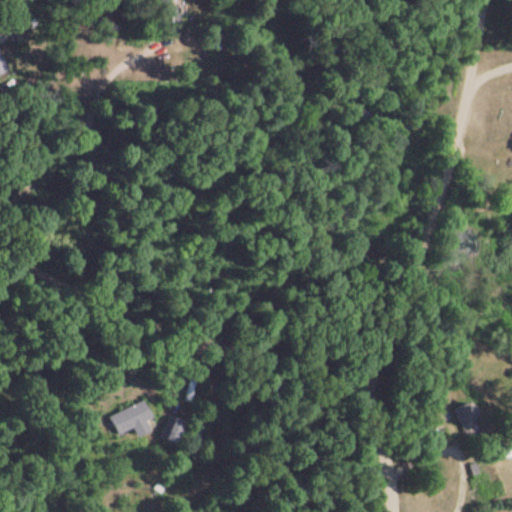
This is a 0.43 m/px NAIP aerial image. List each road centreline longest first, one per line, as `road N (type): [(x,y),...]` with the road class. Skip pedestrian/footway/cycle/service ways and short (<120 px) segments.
road 1 (residential): [(458,0),(427,149),(338,363),(365,445),(371,511)]
road 2 (residential): [(338,363),(0,235)]
